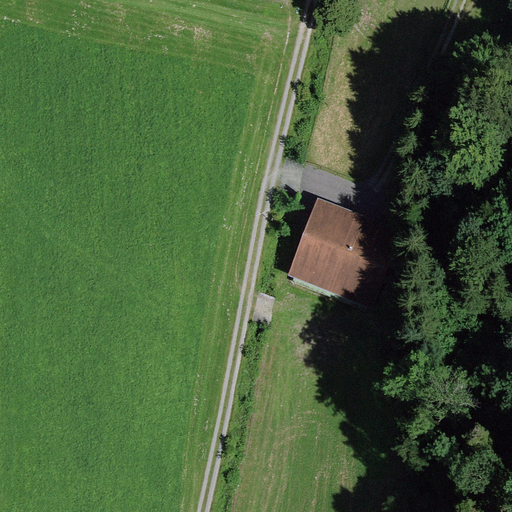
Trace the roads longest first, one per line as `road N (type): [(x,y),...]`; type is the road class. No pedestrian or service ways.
road 1 (track): [(311,0),(202,511)]
road 2 (track): [(441,410),(456,383),(462,280),(511,125)]
road 3 (track): [(455,13),(373,190)]
